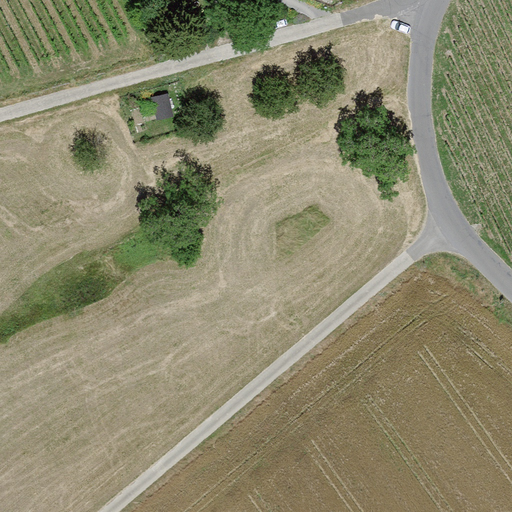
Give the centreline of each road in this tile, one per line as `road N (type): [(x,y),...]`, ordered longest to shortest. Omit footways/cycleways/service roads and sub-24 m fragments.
road 1 (track): [(453,223),(109,511)]
road 2 (track): [(0,115),(390,7),(431,10)]
road 3 (unclassified): [(437,0),(420,58),(423,146),(453,223),(511,286)]
